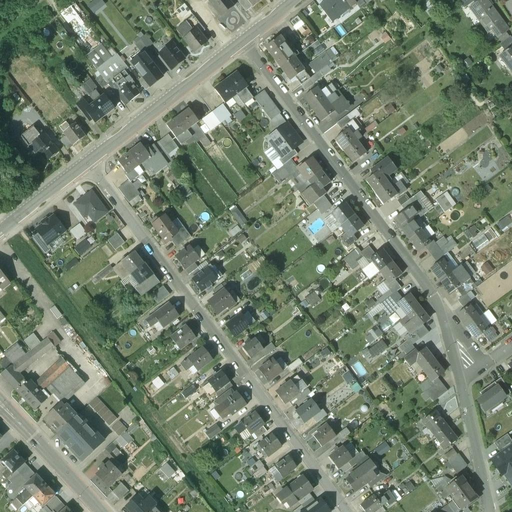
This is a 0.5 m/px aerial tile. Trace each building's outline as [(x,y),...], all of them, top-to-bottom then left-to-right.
[(100,0),(93,0),(86,3),(90,12),(104,6),(100,0)] [(207,0),(221,17),(233,7),(227,0),(207,0)] [(252,7),(246,0),(237,0),(246,12),(252,7)] [(353,0),(325,0),(319,6),(327,16),(330,14),(335,20),(356,4),(353,0)] [(365,4),(362,0),(353,0),(356,4),(360,9),(365,4)] [(470,0),(459,0),(458,1),(464,9),(473,3),(470,0)] [(503,22),(486,0),(481,0),(471,8),(489,32),(503,22)] [(184,3),(176,9),(182,18),(190,11),(184,3)] [(67,23),(74,18),(80,26),(88,20),(78,5),(62,16),(67,23)] [(206,32),(194,16),(183,25),(184,26),(183,26),(187,30),(190,28),(193,32),(197,30),(200,35),(202,33),(203,34),(206,32)] [(489,32),(496,42),(506,34),(510,32),(503,22),(489,32)] [(193,32),(190,28),(187,30),(183,26),(184,26),(183,25),(176,30),(194,52),(206,42),(200,35),(197,30),(193,32)] [(500,45),(509,37),(506,34),(496,42),(499,46),(500,45)] [(145,35),(139,40),(140,41),(146,49),(152,45),(145,35)] [(292,46),(289,49),(287,46),(288,45),(281,36),(280,37),(265,48),(280,69),(295,58),(299,55),(292,46)] [(511,41),(509,37),(500,45),(504,50),(510,45),(511,42),(511,41)] [(146,49),(140,41),(134,45),(141,54),(146,49)] [(172,44),(159,55),(171,70),(184,60),(172,44)] [(295,58),(299,64),(303,61),(305,64),(310,60),(307,55),(315,49),(312,45),(299,55),(295,58)] [(111,47),(100,56),(106,63),(117,55),(111,47)] [(511,47),(505,52),(499,57),(511,73),(511,47)] [(85,56),(97,71),(106,63),(100,56),(94,48),(85,56)] [(162,77),(144,54),(132,63),(143,78),(150,86),(162,77)] [(325,54),(314,62),(321,71),(332,63),(325,54)] [(106,63),(97,71),(108,84),(125,106),(129,103),(112,81),(125,71),(128,69),(117,55),(106,63)] [(299,64),(295,58),(280,69),(290,82),(295,78),(297,80),(302,77),(306,74),(304,71),(299,64)] [(138,81),(128,69),(125,71),(137,87),(139,90),(142,87),(138,81)] [(125,71),(112,81),(129,103),(140,95),(135,89),(137,87),(125,71)] [(237,73),(226,81),(226,82),(236,95),(239,100),(244,106),(253,99),(245,88),(247,86),(237,73)] [(310,79),(306,74),(302,77),(297,80),(301,86),(310,79)] [(108,84),(101,76),(95,80),(102,89),(108,84)] [(150,86),(143,78),(138,81),(142,87),(146,91),(151,87),(150,86)] [(310,79),(301,86),(305,91),(314,84),(310,79)] [(88,82),(82,87),(87,93),(92,89),(93,88),(88,82)] [(236,95),(226,82),(215,90),(224,103),(236,95)] [(325,100),(336,92),(330,83),(319,91),(325,100)] [(82,87),(74,93),(81,102),(89,96),(87,93),(82,87)] [(317,88),(303,98),(312,110),(325,100),(319,91),(317,88)] [(96,95),(92,89),(87,93),(89,96),(91,99),(96,95)] [(280,114),(263,91),(254,99),(270,121),(280,114)] [(312,110),(321,122),(330,115),(333,119),(344,111),(346,111),(348,104),(345,103),(337,92),(336,92),(325,100),(312,110)] [(99,98),(94,102),(105,116),(115,108),(104,94),(99,98)] [(91,99),(89,96),(81,102),(76,106),(89,122),(91,120),(95,124),(105,116),(94,102),(91,99)] [(244,106),(239,100),(236,102),(241,109),(244,106)] [(231,116),(222,105),(212,112),(220,124),(231,116)] [(188,109),(177,117),(187,130),(191,136),(200,130),(196,124),(198,122),(188,109)] [(212,112),(202,120),(210,131),(220,124),(212,112)] [(177,117),(166,126),(176,139),(187,130),(177,117)] [(346,117),(336,124),(340,129),(345,126),(350,122),(346,117)] [(350,122),(345,126),(347,130),(334,140),(343,152),(357,142),(364,137),(361,132),(352,121),(350,122)] [(68,129),(63,123),(58,127),(63,133),(68,129)] [(372,123),(361,132),(364,137),(376,128),(372,123)] [(68,129),(63,133),(66,136),(73,146),(85,137),(75,124),(68,129)] [(302,143),(287,124),(267,139),(281,158),(281,159),(294,150),(302,143)] [(44,134),(41,137),(33,128),(21,137),(35,155),(37,153),(41,158),(42,157),(46,162),(59,152),(44,134)] [(200,130),(191,136),(196,143),(205,136),(200,130)] [(168,135),(158,142),(167,155),(177,147),(168,135)] [(73,146),(66,136),(60,141),(67,150),(73,146)] [(167,155),(158,142),(153,146),(166,163),(171,169),(175,166),(167,155)] [(357,142),(343,152),(352,163),(365,153),(357,142)] [(145,152),(140,145),(129,153),(143,173),(151,167),(154,171),(166,163),(153,146),(153,145),(145,152)] [(294,150),(281,159),(281,158),(279,160),(283,166),(284,165),(291,160),(297,154),(294,150)] [(143,173),(129,153),(118,162),(127,174),(125,176),(130,182),(143,173)] [(388,159),(376,168),(379,172),(366,181),(375,193),(391,181),(387,176),(396,170),(388,159)] [(299,170),(291,160),(284,165),(292,175),(293,177),(295,175),(300,172),(299,170)] [(312,160),(299,170),(300,172),(308,182),(321,171),(312,160)] [(283,166),(274,173),(282,183),(292,175),(284,165),(283,166)] [(321,171),(308,182),(311,186),(306,189),(303,192),(312,205),(313,203),(323,195),(325,193),(322,188),(329,182),(321,171)] [(308,182),(300,172),(295,175),(297,177),(300,181),(294,186),(297,190),(303,185),(308,182)] [(394,186),(391,181),(375,193),(383,205),(396,195),(398,197),(406,191),(399,182),(394,186)] [(138,196),(128,182),(118,189),(129,203),(138,196)] [(303,185),(297,190),(300,194),(303,192),(306,189),(303,185)] [(107,213),(91,192),(75,205),(81,213),(85,210),(94,222),(107,213)] [(409,200),(401,206),(405,212),(420,200),(420,201),(425,197),(420,192),(409,200)] [(323,195),(313,203),(317,209),(327,201),(323,195)] [(405,195),(397,201),(401,206),(409,200),(405,195)] [(452,208),(443,195),(435,201),(445,213),(452,208)] [(405,212),(394,220),(399,228),(412,219),(411,219),(418,214),(421,218),(428,212),(420,201),(420,200),(405,212)] [(327,201),(317,209),(321,215),(331,206),(327,201)] [(345,204),(332,214),(338,222),(341,226),(354,216),(345,204)] [(412,219),(399,228),(409,240),(421,231),(414,222),(421,218),(418,214),(411,219),(412,219)] [(511,221),(508,215),(496,223),(501,230),(511,223),(511,221)] [(48,221),(47,219),(42,223),(43,225),(36,230),(38,233),(48,245),(65,231),(54,216),(48,221)] [(165,216),(159,221),(156,217),(150,222),(166,244),(171,241),(171,240),(170,239),(177,233),(177,232),(165,216)] [(354,216),(341,226),(347,234),(345,235),(344,235),(339,239),(347,249),(357,241),(353,235),(363,227),(354,216)] [(338,222),(332,227),(335,231),(341,226),(338,222)] [(87,233),(80,224),(70,231),(77,240),(87,233)] [(184,228),(177,232),(177,233),(170,239),(171,240),(171,241),(176,248),(191,237),(184,228)] [(465,232),(469,239),(477,233),(474,229),(471,232),(469,229),(465,232)] [(428,240),(421,231),(409,240),(418,253),(425,248),(430,244),(428,240)] [(48,245),(38,233),(33,238),(45,254),(52,249),(48,245)] [(124,243),(117,234),(108,241),(115,250),(124,243)] [(435,245),(430,238),(428,240),(430,244),(425,248),(427,250),(435,245)] [(83,243),(75,249),(80,255),(88,249),(83,243)] [(439,250),(435,245),(427,250),(431,256),(439,250)] [(189,246),(175,257),(185,270),(194,263),(199,259),(192,250),(189,246)] [(204,255),(197,247),(192,250),(199,259),(204,255)] [(361,253),(357,249),(343,260),(352,271),(359,265),(357,262),(364,257),(370,264),(373,262),(370,259),(376,255),(369,247),(361,253)] [(376,255),(370,259),(373,262),(370,264),(362,270),(369,279),(380,271),(392,262),(382,250),(376,255)] [(443,255),(439,250),(431,256),(435,261),(443,255)] [(134,252),(121,263),(130,274),(143,264),(134,252)] [(443,255),(435,261),(438,264),(443,261),(445,264),(448,262),(443,255)] [(438,264),(431,269),(440,281),(452,273),(445,264),(443,261),(438,264)] [(392,262),(380,271),(386,280),(390,284),(395,280),(401,275),(392,262)] [(130,274),(121,263),(113,269),(114,271),(122,281),(126,278),(130,274)] [(194,263),(185,270),(188,275),(198,268),(194,263)] [(153,275),(143,264),(130,274),(139,286),(135,289),(141,297),(159,283),(153,275)] [(201,272),(191,279),(201,292),(207,288),(211,285),(219,278),(214,271),(210,265),(201,272)] [(111,266),(102,272),(105,277),(114,271),(113,269),(111,266)] [(452,273),(440,281),(441,283),(449,294),(455,290),(456,289),(458,292),(471,282),(460,267),(452,273)] [(198,268),(188,275),(191,279),(201,272),(198,268)] [(9,284),(0,272),(0,288),(2,290),(9,284)] [(133,287),(126,278),(122,281),(120,282),(127,292),(133,287)] [(395,280),(390,284),(386,280),(384,282),(389,289),(397,283),(395,280)] [(471,282),(458,292),(462,297),(466,295),(476,288),(471,282)] [(397,283),(389,289),(390,290),(393,294),(396,291),(401,288),(397,283)] [(221,285),(212,292),(216,297),(225,291),(221,285)] [(162,287),(151,296),(158,304),(169,295),(162,287)] [(230,287),(225,291),(235,303),(240,299),(230,287)] [(390,290),(386,293),(378,300),(380,304),(391,296),(393,294),(390,290)] [(216,297),(209,303),(217,314),(226,307),(228,308),(235,303),(225,291),(216,297)] [(313,291),(305,299),(312,307),(321,299),(313,291)] [(393,294),(391,296),(395,301),(400,297),(396,291),(393,294)] [(402,299),(397,304),(400,308),(407,316),(412,312),(419,307),(409,294),(402,299)] [(462,297),(458,301),(462,306),(470,300),(466,295),(462,297)] [(395,301),(391,296),(380,304),(390,316),(400,308),(397,304),(395,301)] [(474,307),(470,300),(462,306),(464,309),(469,306),(472,309),(474,307)] [(179,317),(169,303),(145,321),(150,327),(157,321),(163,328),(179,317)] [(472,309),(469,306),(464,309),(457,314),(467,327),(478,318),(472,309)] [(407,316),(400,321),(409,333),(410,333),(421,324),(428,319),(419,307),(412,312),(407,316)] [(248,314),(243,318),(248,325),(253,321),(248,314)] [(483,314),(478,318),(485,327),(488,324),(489,325),(491,324),(483,314)] [(241,315),(226,326),(234,337),(249,326),(248,325),(243,318),(241,315)] [(485,327),(478,318),(467,327),(476,339),(482,334),(488,330),(485,327)] [(156,334),(163,328),(157,321),(150,327),(156,334)] [(421,324),(410,333),(412,336),(416,332),(424,327),(421,324)] [(489,325),(488,324),(485,327),(488,330),(482,334),(486,339),(495,332),(489,325)] [(195,338),(186,326),(170,337),(180,350),(191,341),(195,338)] [(424,327),(416,332),(421,338),(428,333),(424,327)] [(412,336),(407,340),(412,345),(421,338),(416,332),(412,336)] [(495,332),(486,339),(490,343),(499,336),(495,332)] [(195,338),(191,341),(195,346),(204,340),(200,334),(195,338)] [(13,365),(12,365),(18,374),(25,368),(24,367),(53,345),(47,338),(26,354),(13,365)] [(262,349),(254,338),(242,347),(250,358),(260,350),(262,349)] [(412,345),(407,340),(399,346),(404,352),(412,345)] [(366,356),(373,363),(388,348),(382,342),(366,356)] [(262,349),(260,350),(265,357),(275,349),(270,343),(262,349)] [(412,345),(404,352),(406,354),(408,356),(415,350),(412,345)] [(20,347),(12,354),(9,350),(4,354),(13,365),(26,354),(20,347)] [(203,347),(180,364),(186,372),(193,366),(197,372),(213,360),(203,347)] [(418,353),(412,357),(415,360),(423,370),(434,361),(424,348),(418,353)] [(415,350),(408,356),(413,362),(415,360),(412,357),(418,353),(415,350)] [(275,361),(272,358),(257,369),(267,382),(282,371),(281,370),(288,365),(281,356),(275,361)] [(64,360),(35,386),(41,392),(44,390),(46,388),(48,386),(69,367),(64,360)] [(443,372),(434,361),(423,370),(429,378),(432,382),(437,378),(443,372)] [(12,365),(1,374),(18,392),(26,384),(18,374),(12,365)] [(69,367),(48,386),(51,390),(61,401),(60,402),(61,402),(62,401),(83,382),(69,367)] [(221,371),(207,381),(216,392),(230,382),(221,371)] [(297,375),(275,391),(284,404),(289,401),(300,393),(299,392),(306,387),(297,375)] [(437,378),(432,382),(429,378),(426,380),(431,387),(436,393),(444,387),(437,378)] [(501,392),(507,388),(501,378),(495,383),(497,387),(501,392)] [(35,386),(30,381),(26,384),(18,392),(35,411),(50,397),(44,390),(41,392),(35,386)] [(216,392),(207,381),(201,386),(209,397),(215,393),(216,392)] [(216,392),(215,393),(219,398),(230,390),(234,387),(230,382),(216,392)] [(495,383),(480,393),(483,397),(497,387),(495,383)] [(436,393),(431,387),(425,392),(433,402),(447,391),(444,387),(436,393)] [(483,397),(478,401),(485,412),(505,397),(501,392),(497,387),(483,397)] [(507,388),(501,392),(505,397),(510,393),(507,388)] [(237,392),(233,395),(230,390),(219,398),(214,402),(217,407),(215,409),(221,418),(229,412),(232,415),(246,404),(237,392)] [(300,393),(289,401),(292,407),(304,398),(300,393)] [(97,398),(89,406),(109,427),(117,419),(97,398)] [(311,400),(295,411),(304,423),(312,417),(319,411),(311,400)] [(66,405),(63,407),(60,404),(43,419),(58,435),(77,417),(66,405)] [(319,411),(312,417),(317,423),(327,416),(322,409),(319,411)] [(264,424),(256,412),(241,423),(243,426),(247,430),(250,434),(253,432),(262,425),(264,424)] [(447,427),(435,412),(422,421),(429,430),(431,429),(436,436),(447,427)] [(77,417),(58,435),(83,461),(89,456),(87,453),(90,450),(93,452),(104,442),(96,433),(94,435),(87,427),(88,425),(84,421),(82,423),(77,418),(79,416),(79,415),(77,417)] [(119,437),(127,430),(119,421),(111,429),(119,437)] [(326,423),(316,430),(317,432),(313,435),(321,446),(328,441),(335,435),(326,423)] [(217,424),(205,433),(210,440),(222,431),(217,424)] [(262,425),(253,432),(258,438),(267,432),(262,425)] [(243,426),(238,429),(242,434),(247,430),(243,426)] [(436,436),(434,437),(436,439),(432,442),(437,449),(441,446),(444,450),(457,440),(447,427),(436,436)] [(346,436),(342,431),(338,433),(342,439),(346,436)] [(335,435),(328,441),(332,447),(342,439),(338,433),(335,435)] [(272,435),(256,446),(265,458),(281,446),(272,435)] [(494,444),(501,453),(511,445),(511,441),(507,435),(494,444)] [(378,455),(389,449),(386,443),(375,448),(378,455)] [(111,445),(103,452),(112,462),(116,458),(111,453),(115,450),(111,445)] [(511,445),(501,453),(491,460),(499,472),(502,471),(510,484),(511,486),(511,445)] [(343,446),(329,457),(338,470),(348,463),(353,459),(352,459),(343,446)] [(453,449),(444,456),(448,461),(457,455),(453,449)] [(25,462),(13,451),(2,462),(9,469),(2,475),(6,479),(7,478),(12,473),(13,474),(25,462)] [(362,451),(352,459),(353,459),(348,463),(351,467),(357,463),(366,457),(362,451)] [(448,461),(448,462),(457,474),(466,467),(457,455),(448,461)] [(296,467),(288,456),(274,466),(283,478),(289,473),(289,472),(296,467)] [(366,457),(357,463),(360,468),(369,480),(378,473),(366,457)] [(259,460),(250,467),(255,473),(263,467),(264,466),(259,460)] [(25,462),(13,474),(12,473),(7,478),(12,483),(30,467),(25,462)] [(159,469),(168,478),(175,472),(166,462),(159,469)] [(121,475),(109,463),(96,475),(107,488),(121,475)] [(283,478),(274,466),(269,470),(278,481),(283,478)] [(12,483),(9,486),(14,491),(22,484),(34,472),(30,467),(12,483)] [(255,473),(254,474),(257,478),(266,472),(263,467),(255,473)] [(360,468),(345,479),(354,492),(368,482),(370,480),(369,480),(360,468)] [(25,486),(37,475),(34,472),(22,484),(25,486)] [(378,473),(369,480),(370,480),(368,482),(372,487),(383,479),(378,473)] [(37,475),(25,486),(27,489),(12,503),(19,510),(22,508),(34,496),(46,485),(37,475)] [(313,489),(303,476),(277,496),(283,504),(287,501),(290,506),(298,500),(308,492),(313,489)] [(477,499),(461,477),(448,486),(445,481),(435,488),(444,500),(451,495),(454,500),(462,510),(466,507),(477,499)] [(128,492),(121,483),(111,492),(119,500),(128,492)] [(55,495),(46,485),(34,496),(38,500),(43,506),(55,495)] [(308,492),(298,500),(302,505),(312,497),(308,492)] [(387,493),(382,497),(386,502),(388,505),(393,501),(387,493)] [(373,495),(360,505),(364,511),(373,511),(381,506),(386,502),(382,497),(377,501),(373,495)] [(34,496),(22,508),(26,511),(38,500),(34,496)] [(62,503),(56,497),(46,506),(52,511),(54,510),(62,503)] [(148,511),(150,510),(138,497),(135,499),(130,504),(126,507),(130,511),(148,511)] [(312,497),(302,505),(305,509),(315,502),(312,497)] [(305,509),(306,511),(328,511),(329,511),(320,498),(315,502),(305,509)] [(462,510),(454,500),(448,505),(453,511),(469,511),(470,511),(466,507),(462,510)] [(62,503),(54,510),(55,511),(62,511),(67,508),(62,503)]
